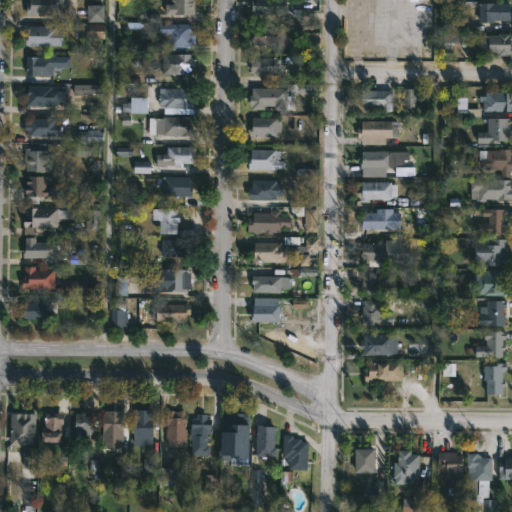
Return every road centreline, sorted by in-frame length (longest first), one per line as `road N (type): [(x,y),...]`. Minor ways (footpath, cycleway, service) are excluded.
road 1 (residential): [(332,0),(325,511)]
road 2 (residential): [(227,0),(223,358)]
road 3 (tertiary): [(330,411),(298,385),(223,358),(0,352)]
road 4 (tertiary): [(0,380),(204,381),(307,415),(330,411)]
road 5 (tertiary): [(511,420),(353,420),(330,411)]
road 6 (residential): [(511,75),(332,75)]
